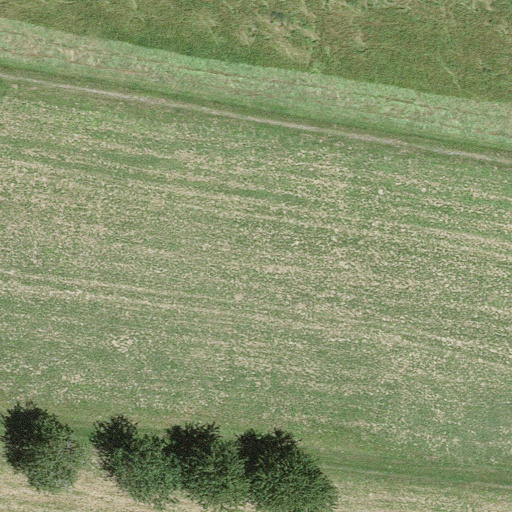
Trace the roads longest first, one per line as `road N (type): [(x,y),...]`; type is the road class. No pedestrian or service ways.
road 1 (track): [(0,62),(511,149)]
road 2 (track): [(0,419),(511,479)]
